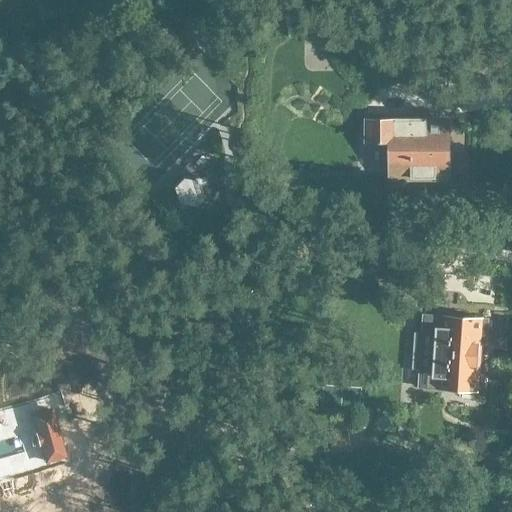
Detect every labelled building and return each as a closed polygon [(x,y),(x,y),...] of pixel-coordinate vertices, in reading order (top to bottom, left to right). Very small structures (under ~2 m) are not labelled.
[(388,177),(450,177),(449,119),(426,120),(426,112),(416,112),(416,120),(365,121),(364,142),(389,142),(388,177)] [(187,171),(172,185),(191,205),(206,191),(187,171)] [(372,274),(372,284),(403,283),(403,273),(372,274)] [(435,351),(481,353),(481,344),(488,344),(490,317),(443,314),(443,327),(437,326),(435,351)] [(481,353),(435,351),(434,363),(424,361),(424,373),(413,372),(412,391),(428,392),(434,383),(438,385),(438,387),(478,389),(481,353)] [(49,420),(32,427),(44,464),(62,456),(49,420)] [(503,511),(511,510),(511,488),(503,488),(503,511)]
